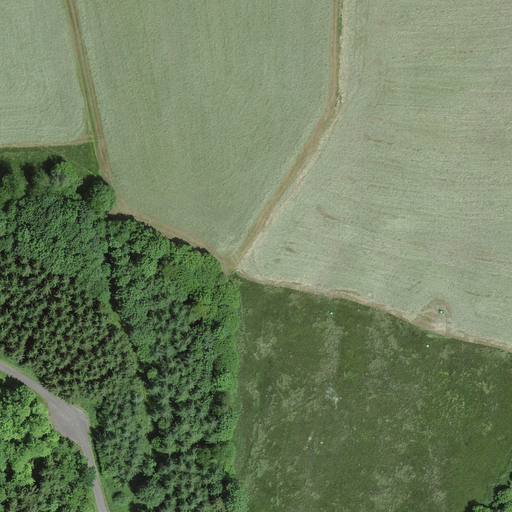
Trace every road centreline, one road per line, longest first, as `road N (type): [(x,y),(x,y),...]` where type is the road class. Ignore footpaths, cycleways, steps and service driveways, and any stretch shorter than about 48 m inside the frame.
road 1 (track): [(125,511),(143,459),(148,408),(108,257),(101,143),(71,0)]
road 2 (unclassified): [(101,511),(82,438),(48,397),(0,366)]
